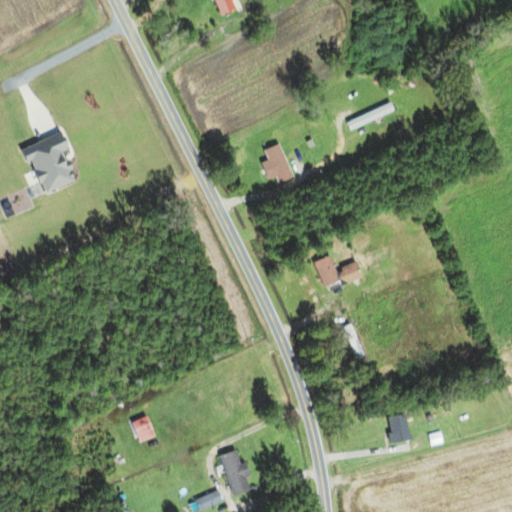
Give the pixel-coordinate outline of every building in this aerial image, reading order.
[(233,8),(229,0),(211,0),(218,15),(233,8)] [(344,121),(347,129),(392,113),(389,104),(344,121)] [(258,163),(265,180),(274,177),(276,182),(289,177),(276,144),(261,150),(265,160),(258,163)] [(353,262),(333,270),(328,257),(311,263),(323,291),(359,277),(353,262)] [(341,328),(354,360),(361,357),(349,325),(341,328)] [(384,419),(390,445),(408,440),(402,414),(384,419)] [(137,443),(152,436),(144,416),(129,423),(137,443)] [(238,465),(233,450),(217,456),(230,496),(249,490),(240,464),(238,465)] [(219,502),(215,491),(197,499),(202,509),(219,502)]
